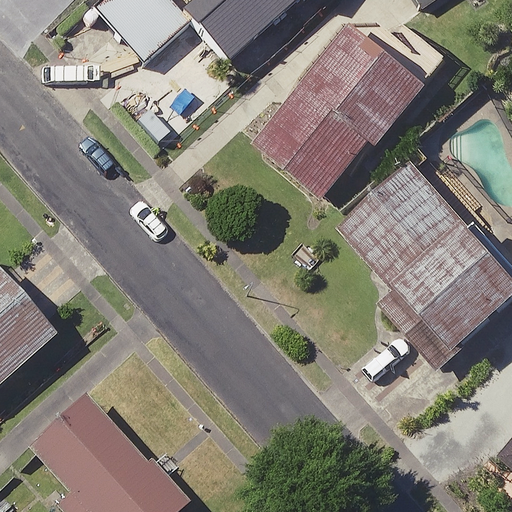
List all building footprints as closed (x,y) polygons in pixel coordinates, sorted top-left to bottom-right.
[(187,23),(166,0),(100,0),(92,7),(142,63),(187,23)] [(297,0),(193,0),(183,8),(226,59),(297,0)] [(435,0),(411,0),(420,11),(435,0)] [(429,89),(358,31),(263,148),(327,200),(375,141),(382,146),(429,89)] [(511,301),(511,271),(413,163),(342,228),(399,291),(383,306),(440,368),(511,301)] [(511,220),(500,231),(511,244),(511,220)] [(0,378),(55,335),(0,265),(0,378)] [(175,511),(186,501),(85,401),(32,455),(71,493),(55,509),(58,511),(175,511)] [(511,447),(503,460),(511,467),(511,447)]
